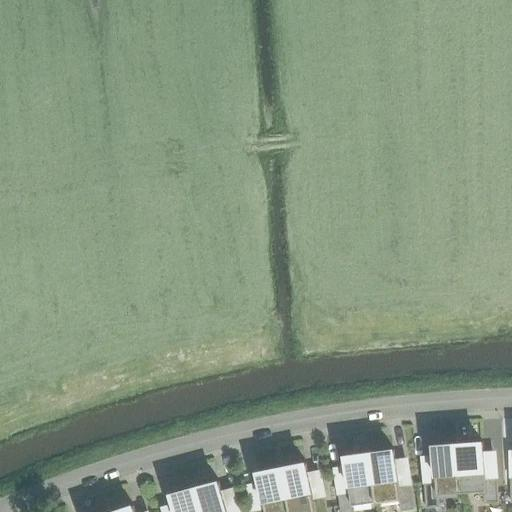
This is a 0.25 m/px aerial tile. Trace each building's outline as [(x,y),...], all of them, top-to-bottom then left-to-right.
[(485,503),(498,503),(496,477),(485,478),(482,441),(480,441),(481,446),(459,448),(458,443),(457,443),(461,493),(484,492),(485,503)] [(424,482),(425,508),(439,507),(438,495),(461,493),(457,443),(456,443),(457,448),(435,449),(434,445),(433,445),(435,481),(424,482)] [(398,498),(400,511),(413,509),(410,484),(398,485),(393,449),(392,449),(392,454),(370,457),(370,452),(369,452),(375,501),(398,498)] [(344,456),(349,492),(338,494),(340,511),(353,511),(353,504),(375,501),(369,452),(368,452),(369,457),(347,460),(346,455),(344,456)] [(307,511),(314,511),(313,511),(327,511),(324,496),(313,498),(305,462),(304,462),(305,467),(283,471),(282,467),(281,467),(290,511),(307,511)] [(290,511),(281,467),(280,467),(281,472),(259,476),(259,471),(257,472),(264,508),(253,510),(253,511),(290,511)] [(195,487),(194,487),(201,511),(226,511),(218,481),(217,481),(218,486),(197,492),(195,487)] [(201,511),(194,487),(195,492),(173,498),(172,493),(171,494),(175,511),(201,511)]
